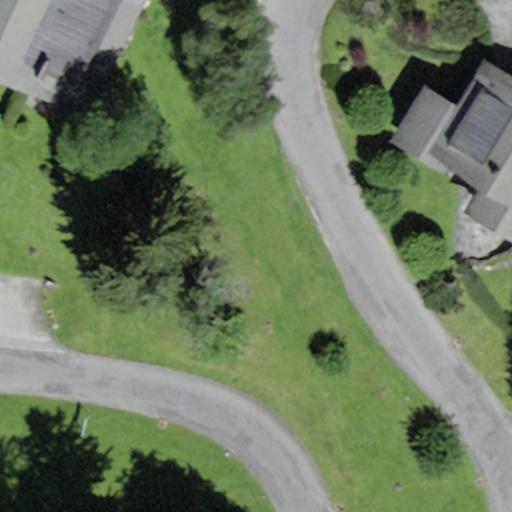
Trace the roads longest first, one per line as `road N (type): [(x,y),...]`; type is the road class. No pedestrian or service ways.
road 1 (residential): [(511,479),(354,225),(311,134),(291,61),(296,0)]
road 2 (residential): [(0,371),(173,396),(218,413),(281,462),(310,511)]
